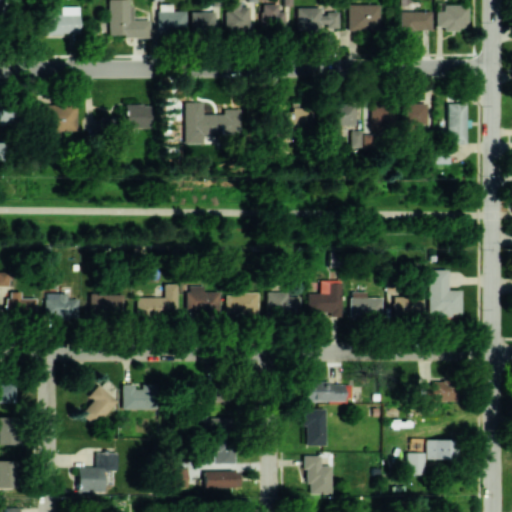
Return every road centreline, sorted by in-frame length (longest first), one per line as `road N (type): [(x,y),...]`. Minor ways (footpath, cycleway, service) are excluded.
road 1 (residential): [(0,351),(492,350)]
road 2 (residential): [(0,65),(492,65)]
road 3 (tertiary): [(492,65),(492,511)]
road 4 (residential): [(47,511),(47,351)]
road 5 (residential): [(270,511),(270,351)]
